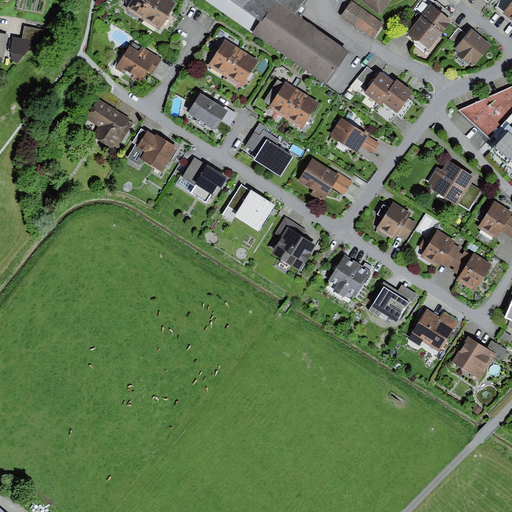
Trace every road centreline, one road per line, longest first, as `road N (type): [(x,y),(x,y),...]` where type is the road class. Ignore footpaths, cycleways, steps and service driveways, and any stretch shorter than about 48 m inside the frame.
road 1 (residential): [(344,231),(473,314),(486,309),(511,270)]
road 2 (residential): [(320,0),(333,23),(450,92)]
road 3 (track): [(511,401),(400,511)]
road 4 (residential): [(344,231),(433,107)]
road 5 (residential): [(220,155),(344,231)]
